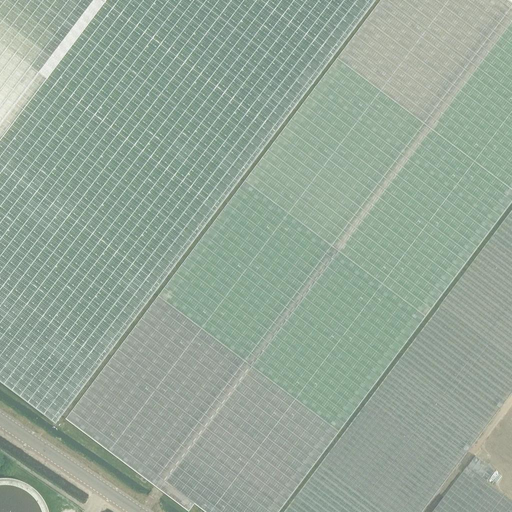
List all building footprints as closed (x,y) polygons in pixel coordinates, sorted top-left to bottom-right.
[(0,0),(0,381),(55,423),(374,0),(0,0)] [(277,511),(425,316),(511,200),(511,0),(380,0),(245,179),(65,419),(188,511),(194,503),(205,511),(277,511)] [(511,208),(492,235),(439,306),(283,511),(421,511),(511,392),(511,208)] [(475,456),(432,511),(511,511),(511,503),(484,483),(494,470),(475,456)] [(49,511),(49,509),(35,485),(14,478),(0,478),(0,511),(49,511)]
